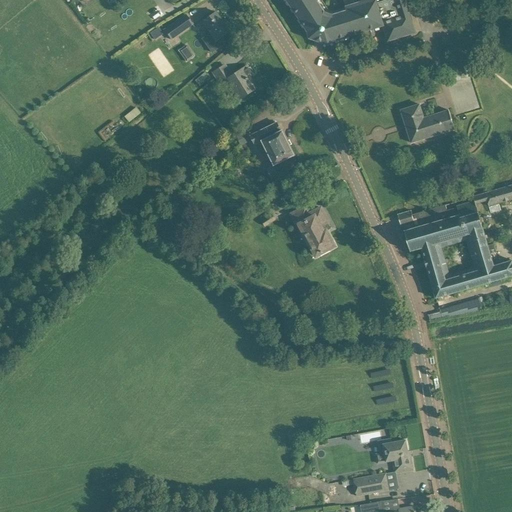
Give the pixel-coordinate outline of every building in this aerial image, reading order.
[(334,42),(380,28),(384,27),(388,42),(416,33),(405,0),(343,0),(345,8),(333,11),(329,10),(322,0),(287,0),(309,33),(310,39),(329,46),(334,42)] [(226,43),(221,37),(229,31),(215,12),(202,21),(210,33),(201,39),(212,53),(226,43)] [(171,40),(193,24),(186,15),(164,30),(171,40)] [(156,39),(164,34),(160,28),(152,32),(156,39)] [(186,63),(195,56),(187,45),(178,51),(186,63)] [(231,76),(224,65),(213,73),(220,84),(228,79),(235,91),(233,92),(238,99),(250,92),(250,93),(255,90),(254,89),(256,88),(249,77),(252,75),(247,66),(231,76)] [(455,81),(464,78),(461,67),(451,70),(455,81)] [(199,87),(209,78),(204,73),(195,81),(199,87)] [(424,118),(420,105),(401,111),(411,143),(455,130),(449,110),(424,118)] [(137,107),(125,116),(129,121),(141,112),(137,107)] [(282,132),(277,123),(249,137),(254,146),(261,142),(268,156),(273,167),(266,170),(271,179),(298,165),(294,157),(296,156),(283,131),(282,132)] [(415,223),(404,226),(406,231),(405,231),(411,252),(422,249),(484,230),(476,205),(488,202),(489,206),(511,199),(511,185),(496,190),(489,192),(477,196),(478,200),(475,201),(457,206),(458,207),(447,210),(446,205),(413,215),(415,223)] [(312,248),(317,257),(335,247),(326,231),(328,230),(324,224),(328,222),(321,208),(309,214),(305,207),(291,215),(295,223),(297,222),(300,226),(312,248)] [(402,227),(404,226),(415,223),(413,215),(411,210),(398,214),(402,227)] [(264,227),(275,220),(272,214),(260,222),(264,227)] [(491,253),(496,251),(494,244),(488,245),(484,230),(422,249),(436,299),(511,276),(511,260),(495,266),(491,253)] [(432,320),(484,312),(482,302),(430,310),(432,320)] [(391,371),(373,373),(377,405),(395,402),(391,371)] [(374,433),(360,434),(361,441),(375,440),(374,433)] [(378,441),(380,453),(375,454),(377,464),(393,461),(395,474),(414,470),(410,451),(408,451),(406,440),(392,443),(391,439),(378,441)] [(354,480),(358,496),(389,490),(386,474),(354,480)] [(382,501),(360,505),(361,511),(367,511),(370,511),(369,511),(415,511),(415,506),(405,508),(400,509),(400,511),(393,511),(393,510),(384,511),(382,501)]
